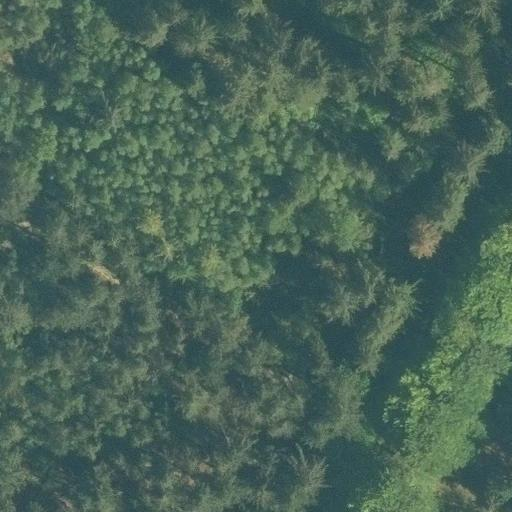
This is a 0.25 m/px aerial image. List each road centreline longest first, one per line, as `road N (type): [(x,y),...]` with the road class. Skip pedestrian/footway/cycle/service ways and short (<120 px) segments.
road 1 (track): [(399,455),(0,205)]
road 2 (track): [(511,257),(369,511)]
